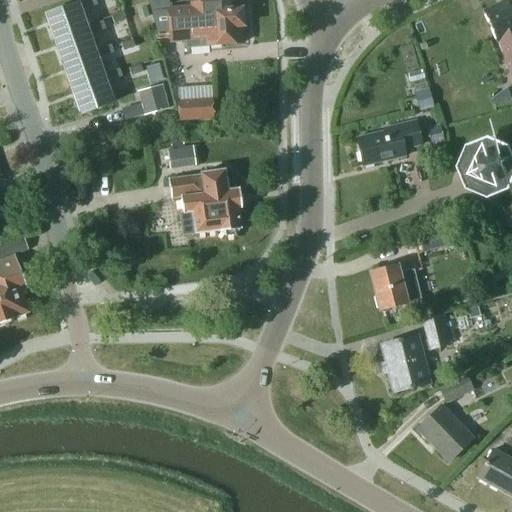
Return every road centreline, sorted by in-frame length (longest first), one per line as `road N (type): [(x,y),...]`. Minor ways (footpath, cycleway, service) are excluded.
road 1 (tertiary): [(233,415),(304,253),(310,103),(323,21)]
road 2 (unclassified): [(77,382),(63,257),(32,115),(0,24)]
road 3 (secondary): [(397,511),(233,415)]
road 4 (secondary): [(233,415),(149,390),(77,382)]
